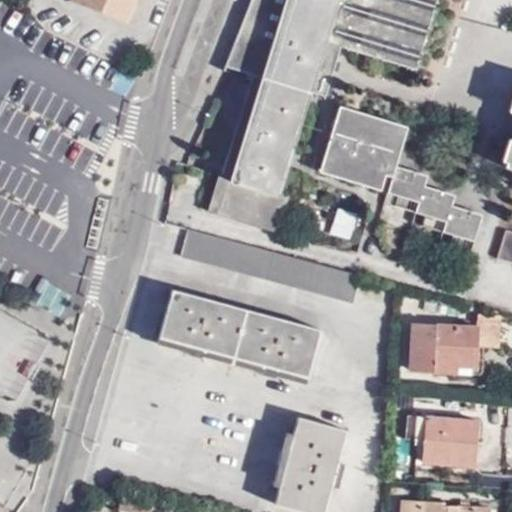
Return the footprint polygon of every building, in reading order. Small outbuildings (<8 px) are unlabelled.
[(125,21),(133,0),(69,0),(125,21)] [(225,174),(222,173),(211,209),(277,231),(288,194),(279,191),(325,42),(335,9),(354,14),(344,48),(389,62),(397,37),(387,34),(390,25),(385,24),(392,0),(287,0),(264,78),(255,75),(225,174)] [(251,0),(226,66),(255,75),(264,78),(287,0),(251,0)] [(392,0),(385,24),(390,25),(387,34),(397,37),(389,62),(417,70),(438,0),(392,0)] [(335,9),(325,42),(344,48),(354,14),(335,9)] [(511,104),(510,112),(511,112),(511,138),(509,140),(502,162),(506,168),(511,169),(511,104)] [(321,173),(381,191),(386,176),(389,165),(394,147),(402,149),(408,128),(341,108),(321,173)] [(389,165),(386,176),(393,178),(396,168),(389,165)] [(424,187),(414,184),(417,174),(396,168),(393,178),(389,193),(399,196),(396,207),(426,216),(423,226),(454,235),(451,246),(469,252),(472,241),(474,242),(478,226),(468,223),(471,212),(452,207),(441,203),(444,193),(424,187)] [(424,187),(428,177),(417,174),(414,184),(424,187)] [(452,207),(455,196),(444,193),(441,203),(452,207)] [(478,226),(481,215),(471,212),(468,223),(478,226)] [(182,256),(354,303),(362,275),(189,228),(182,256)] [(511,232),(507,231),(498,260),(511,263),(511,232)] [(277,376),(305,383),(321,331),(173,290),(158,343),(188,352),(188,355),(203,359),(204,356),(262,371),(262,375),(275,379),(277,376)] [(435,371),(435,365),(460,367),(477,368),(478,344),(500,344),(501,314),(480,313),(479,329),(412,325),(410,369),(435,371)] [(422,461),(475,465),(479,421),(417,416),(415,440),(424,441),(422,461)] [(345,430),(299,417),(294,434),(280,487),(276,503),(306,511),(323,511),(330,487),(337,461),(345,430)] [(287,433),(273,486),(280,487),(294,434),(287,433)] [(338,488),(344,463),(337,461),(330,487),(338,488)] [(511,488),(511,472),(484,471),(483,487),(511,488)] [(124,501),(121,510),(129,511),(154,511),(155,508),(124,501)] [(401,511),(489,511),(490,511),(446,508),(446,505),(401,503),(401,511)]
